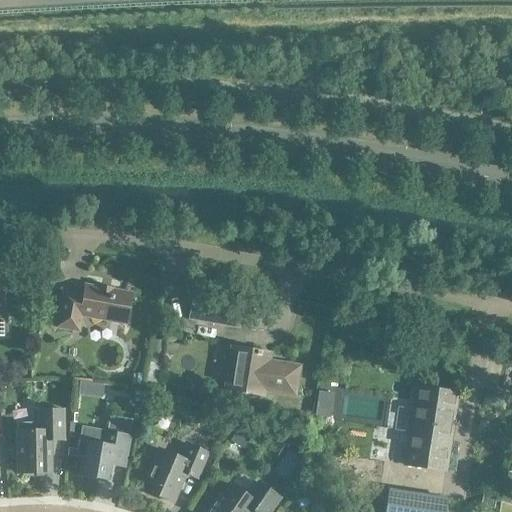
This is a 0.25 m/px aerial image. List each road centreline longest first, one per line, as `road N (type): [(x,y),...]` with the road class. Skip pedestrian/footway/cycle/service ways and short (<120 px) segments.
road 1 (residential): [(511,308),(194,248),(0,234)]
road 2 (residential): [(0,132),(251,139),(511,183)]
